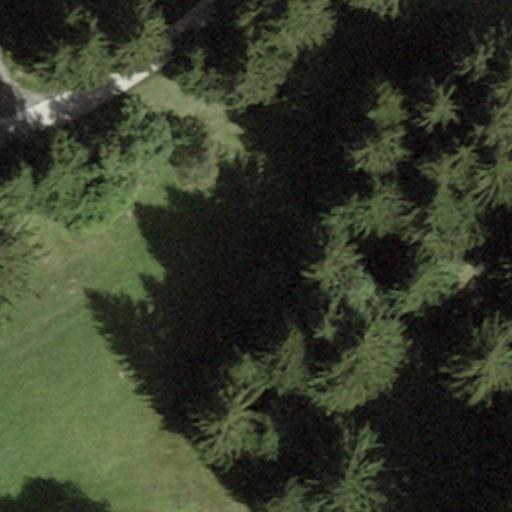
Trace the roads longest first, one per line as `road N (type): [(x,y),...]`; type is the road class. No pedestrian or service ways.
road 1 (track): [(239,0),(225,22),(0,147)]
road 2 (track): [(0,144),(21,0)]
